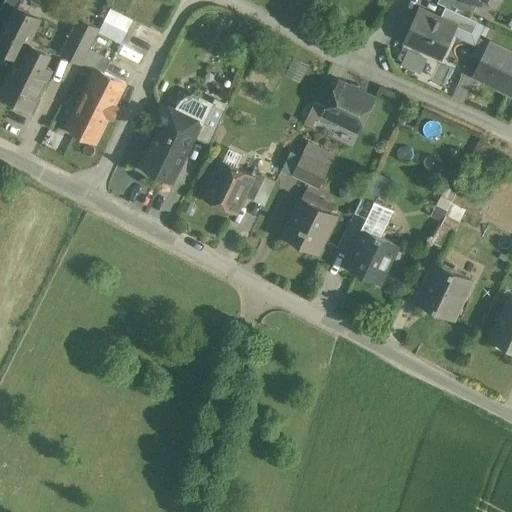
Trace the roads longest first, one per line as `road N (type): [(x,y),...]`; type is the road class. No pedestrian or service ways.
road 1 (residential): [(90,195),(511,414)]
road 2 (residential): [(90,195),(172,30),(198,0)]
road 3 (residential): [(200,0),(237,7),(367,71)]
road 4 (residential): [(367,71),(511,137)]
